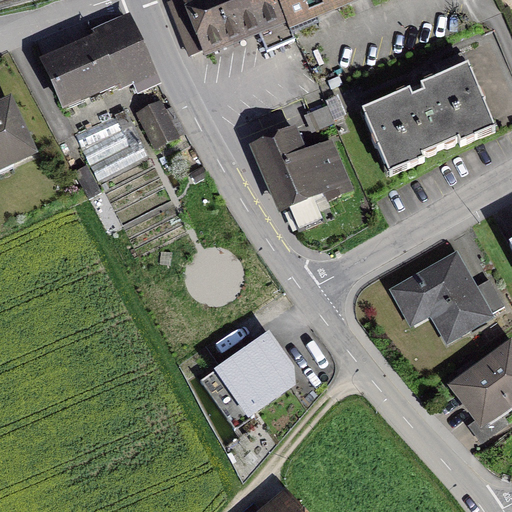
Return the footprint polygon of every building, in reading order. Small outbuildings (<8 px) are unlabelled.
[(180,0),(169,5),(190,57),(255,31),(265,54),(293,42),(286,26),(349,0),(180,0)] [(122,33),(43,68),(61,106),(129,76),(137,94),(157,85),(132,29),(122,33)] [(412,100),(409,94),(406,95),(403,93),(395,97),(394,100),(388,102),(391,109),(363,120),(371,139),(370,142),(373,150),(376,151),(387,179),(423,164),(421,159),(423,158),(426,160),(434,156),(435,153),(442,150),(445,152),(453,148),(454,145),(456,144),(458,149),(493,134),(482,107),(483,104),(482,100),(480,96),(477,95),(460,54),(431,66),(437,82),(433,83),(430,82),(423,85),(421,88),(418,90),(421,96),(412,100)] [(337,78),(326,83),(329,91),(340,86),(337,78)] [(0,161),(8,158),(11,165),(31,155),(8,103),(0,106),(0,161)] [(154,151),(175,141),(158,107),(138,117),(154,151)] [(327,111),(326,109),(306,117),(312,132),(332,123),(327,111)] [(73,136),(79,151),(96,184),(147,158),(131,126),(130,126),(124,113),(73,136)] [(291,214),(299,233),(321,224),(310,199),(323,194),(327,203),(350,193),(332,152),(307,163),(295,136),(275,144),(256,153),(281,212),(289,209),(291,214)] [(85,168),(73,175),(87,201),(100,194),(85,168)] [(462,275),(454,260),(393,294),(405,316),(425,305),(446,342),(487,319),(487,318),(503,309),(488,283),(472,292),(465,281),(462,282),(458,276),(462,275)] [(249,415),(288,388),(287,373),(266,342),(221,374),(249,415)] [(511,356),(508,351),(455,390),(480,425),(511,401),(511,356)]
